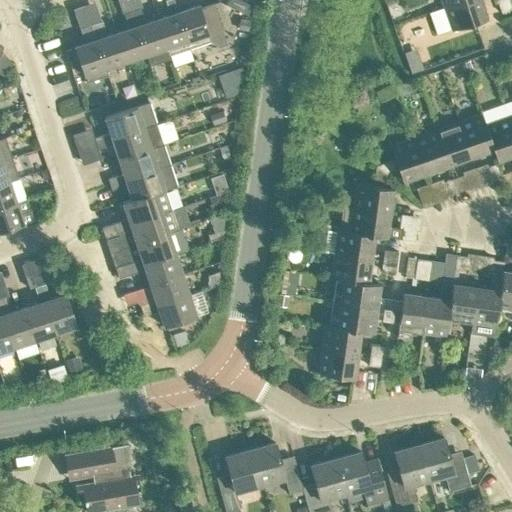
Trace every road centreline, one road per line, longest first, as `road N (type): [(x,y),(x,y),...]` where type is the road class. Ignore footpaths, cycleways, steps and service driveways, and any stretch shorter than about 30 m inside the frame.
road 1 (tertiary): [(286,0),(239,324),(222,367)]
road 2 (residential): [(222,367),(319,418),(465,402)]
road 3 (residential): [(60,232),(76,207),(73,187),(14,13)]
road 4 (tertiary): [(222,367),(190,390),(0,423)]
road 5 (residential): [(131,341),(98,270),(60,232)]
